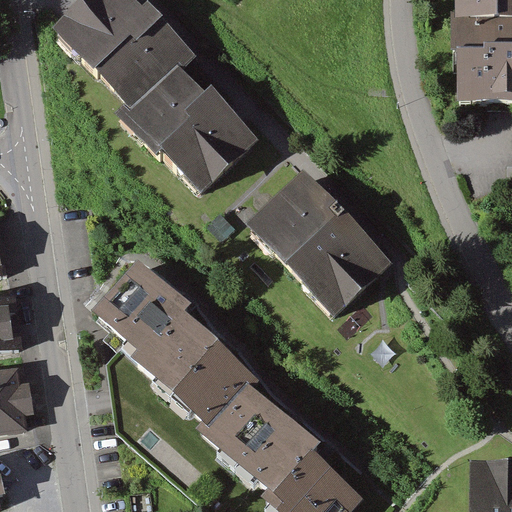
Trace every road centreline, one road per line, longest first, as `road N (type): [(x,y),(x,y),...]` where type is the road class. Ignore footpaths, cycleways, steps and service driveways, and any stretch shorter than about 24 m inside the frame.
road 1 (residential): [(78,511),(34,207),(17,165)]
road 2 (residential): [(402,0),(412,88),(434,156),(511,320)]
road 3 (residential): [(17,165),(22,129),(4,0)]
